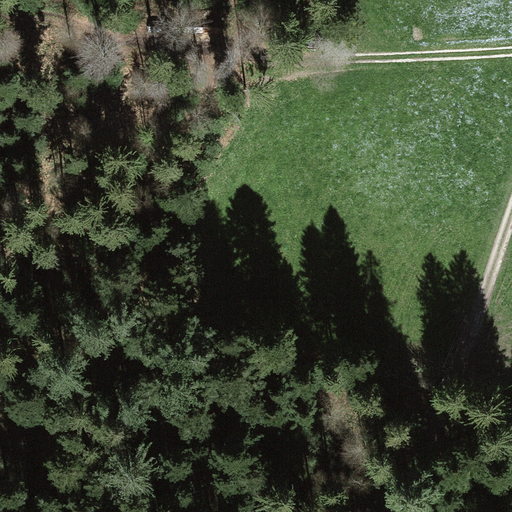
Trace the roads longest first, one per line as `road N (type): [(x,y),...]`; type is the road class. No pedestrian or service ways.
road 1 (track): [(0,19),(235,52),(511,48)]
road 2 (track): [(279,54),(166,231),(109,299),(68,338),(0,367)]
road 3 (track): [(382,511),(441,399),(511,207)]
